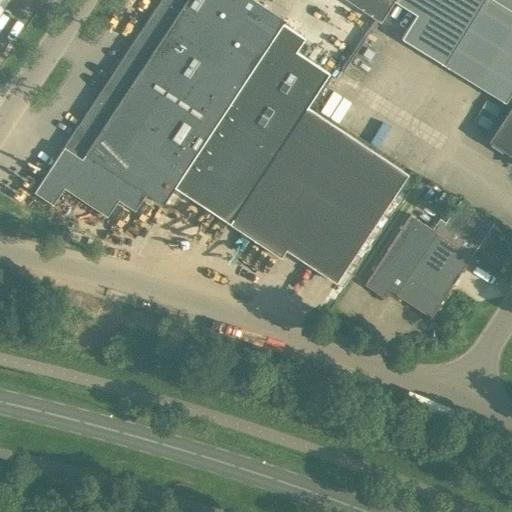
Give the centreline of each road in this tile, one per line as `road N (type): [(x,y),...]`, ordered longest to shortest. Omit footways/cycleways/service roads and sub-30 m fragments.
road 1 (unclassified): [(458,393),(0,249)]
road 2 (secondary): [(361,511),(0,402)]
road 3 (unclassified): [(4,120),(84,0)]
